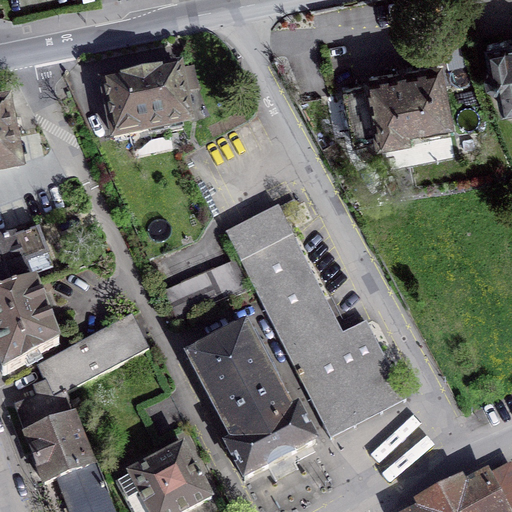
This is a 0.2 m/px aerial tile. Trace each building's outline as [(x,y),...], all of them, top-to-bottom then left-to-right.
[(450,22),(423,28),(428,53),(461,46),(456,32),(453,33),(450,22)] [(488,80),(494,84),(498,83),(502,108),(511,105),(511,42),(506,43),(506,41),(486,45),(490,66),(486,72),(488,80)] [(447,119),(437,66),(369,78),(370,84),(343,89),(353,143),(404,135),(403,127),(447,119)] [(103,84),(114,138),(148,131),(149,136),(183,129),(182,124),(190,123),(179,69),(119,80),(103,84)] [(0,107),(0,169),(17,166),(5,107),(0,107)] [(278,208),(226,235),(321,420),(330,437),(358,422),(405,398),(397,381),(366,322),(342,334),(278,208)] [(0,297),(31,286),(27,277),(51,268),(37,231),(0,245),(0,297)] [(177,322),(250,290),(234,257),(229,260),(231,264),(164,293),(177,322)] [(0,369),(2,375),(4,376),(59,346),(35,285),(31,286),(0,297),(0,369)] [(112,511),(94,464),(97,463),(86,439),(82,441),(66,395),(148,351),(132,316),(38,367),(45,384),(33,388),(37,398),(15,407),(44,485),(57,480),(69,511),(112,511)] [(188,358),(233,444),(227,448),(244,481),(315,443),(298,410),(291,414),(245,328),(188,358)] [(186,511),(211,499),(183,446),(116,483),(130,511),(186,511)] [(425,509),(419,511),(511,511),(511,470),(510,466),(487,479),(486,477),(461,490),(459,485),(423,504),(425,509)]
